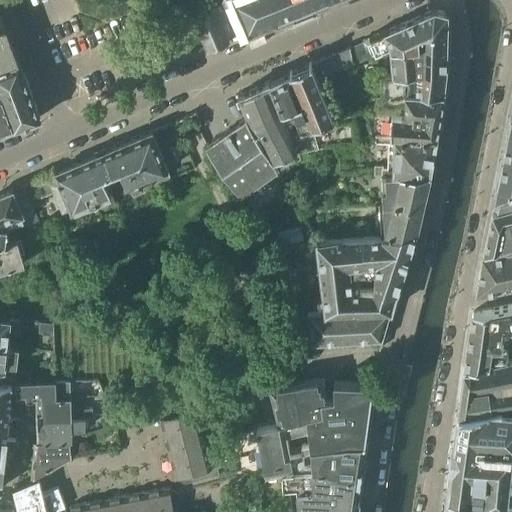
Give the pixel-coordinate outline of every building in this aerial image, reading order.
[(229,37),(216,2),(215,0),(206,0),(204,1),(206,5),(192,11),(207,47),(229,38),(229,37)] [(232,0),(244,28),(244,30),(244,31),(245,31),(245,32),(246,32),(247,32),(247,33),(248,33),(249,32),(248,31),(275,20),(276,21),(275,21),(275,22),(275,23),(276,23),(277,22),(277,21),(294,15),(313,8),(312,7),(328,0),(329,0),(330,1),(331,0),(330,0),(232,0)] [(446,26),(446,23),(446,12),(434,10),(412,19),(406,21),(406,22),(384,31),(390,44),(418,32),(419,29),(446,26)] [(418,32),(390,44),(388,45),(391,73),(380,74),(382,102),(406,100),(406,92),(443,89),(446,65),(446,55),(446,41),(470,38),(467,20),(446,23),(446,26),(419,29),(418,32)] [(0,67),(18,61),(19,61),(7,27),(6,26),(0,27),(0,67)] [(311,62),(317,77),(352,61),(368,54),(388,45),(390,44),(384,31),(361,41),(362,41),(349,47),(349,46),(338,51),(337,50),(331,53),(331,54),(311,62)] [(21,69),(18,61),(0,67),(0,89),(14,126),(40,117),(22,69),(21,69)] [(338,140),(375,136),(368,109),(333,117),(317,77),(311,62),(310,62),(308,63),(291,71),(291,70),(289,71),(289,72),(322,144),(338,140)] [(299,149),(322,144),(289,72),(288,72),(283,74),(268,81),(299,149)] [(490,97),(511,99),(511,80),(493,78),(490,97)] [(297,149),(299,149),(268,81),(237,94),(246,116),(272,157),(297,149)] [(13,127),(14,126),(0,89),(0,130),(13,126),(13,127)] [(368,109),(375,136),(384,136),(392,136),(436,134),(440,112),(443,92),(444,90),(443,89),(406,92),(406,100),(382,102),(382,107),(369,109),(368,109)] [(465,95),(443,92),(440,112),(462,113),(465,95)] [(487,117),(510,120),(510,118),(511,118),(511,117),(511,99),(490,97),(487,117)] [(241,193),(276,165),(272,157),(246,116),(206,144),(241,193)] [(505,141),(497,182),(511,181),(511,117),(511,118),(510,118),(510,120),(509,125),(486,122),(483,139),(505,141)] [(20,187),(13,190),(22,215),(31,236),(43,231),(28,196),(38,192),(41,197),(53,192),(62,212),(69,209),(70,211),(111,194),(103,174),(119,167),(132,197),(172,180),(151,130),(108,148),(98,152),(55,171),(59,180),(51,184),(47,176),(40,179),(38,180),(31,182),(31,183),(29,184),(29,183),(22,186),(22,187),(20,188),(20,187)] [(429,171),(436,134),(392,136),(392,168),(376,169),(377,175),(385,174),(428,173),(429,171)] [(287,164),(277,168),(279,174),(290,170),(287,164)] [(382,190),(382,203),(422,201),(428,173),(385,174),(386,190),(382,190)] [(493,205),(492,212),(511,206),(511,181),(497,182),(493,205)] [(0,242),(5,241),(5,240),(7,221),(22,215),(13,190),(12,189),(0,193),(0,242)] [(374,203),(376,234),(415,230),(422,201),(382,203),(374,203)] [(464,230),(460,252),(483,256),(483,255),(511,249),(511,206),(492,212),(469,208),(464,230)] [(415,230),(376,234),(354,236),(346,236),(341,237),(315,241),(325,312),(308,312),(312,341),(382,339),(396,289),(402,270),(415,230)] [(0,242),(0,268),(24,261),(16,237),(5,241),(0,242)] [(483,256),(460,252),(451,292),(476,295),(477,293),(478,293),(511,285),(511,249),(483,255),(483,256)] [(511,305),(473,311),(472,315),(470,332),(468,341),(442,337),(439,354),(466,358),(464,369),(511,357),(511,352),(507,354),(507,340),(511,339),(511,307),(511,305)] [(0,344),(7,345),(8,330),(18,330),(19,320),(9,319),(0,317),(0,344)] [(40,332),(52,334),(53,334),(52,323),(40,322),(40,332)] [(0,369),(4,369),(16,369),(17,366),(19,346),(7,345),(0,344),(0,369)] [(458,412),(458,413),(509,405),(511,409),(511,357),(464,369),(463,379),(461,390),(458,413),(458,412)] [(433,385),(461,390),(463,379),(464,369),(437,364),(433,385)] [(17,384),(17,381),(16,369),(4,369),(0,369),(0,410),(9,412),(12,384),(17,384)] [(17,381),(30,381),(31,369),(16,369),(17,381)] [(365,442),(365,439),(364,439),(364,434),(366,434),(366,431),(365,431),(366,426),(367,426),(367,423),(366,423),(367,418),(368,418),(368,415),(367,415),(369,402),(399,406),(401,387),(372,384),(372,383),(334,379),(334,395),(327,395),(324,375),(271,390),(279,425),(283,424),(286,433),(308,429),(310,443),(302,445),(301,446),(302,451),(365,442)] [(17,399),(38,398),(70,397),(76,397),(75,387),(56,388),(55,380),(30,381),(17,381),(17,384),(17,399)] [(38,398),(38,419),(84,418),(92,418),(92,408),(71,409),(70,397),(38,398)] [(416,488),(447,493),(511,503),(511,494),(507,494),(508,480),(511,480),(511,470),(509,470),(511,457),(511,456),(511,409),(509,405),(458,413),(453,444),(450,461),(449,473),(418,469),(416,488)] [(159,418),(165,440),(201,431),(195,409),(159,418)] [(17,412),(9,412),(0,410),(0,435),(7,436),(8,416),(17,416),(17,412)] [(114,423),(111,412),(103,414),(107,426),(114,423)] [(37,441),(37,442),(69,441),(72,440),(72,428),(84,428),(84,418),(38,419),(38,441),(37,441)] [(121,426),(118,421),(114,423),(107,426),(90,432),(94,442),(117,427),(121,426)] [(339,474),(359,475),(362,461),(390,463),(393,445),(365,442),(302,451),(290,454),(286,433),(283,424),(279,425),(256,430),(266,474),(281,470),(327,466),(329,470),(338,470),(339,474)] [(165,440),(171,462),(207,453),(201,431),(165,440)] [(7,436),(0,435),(0,460),(4,461),(13,462),(15,437),(7,436)] [(33,465),(31,479),(38,476),(51,470),(71,457),(69,441),(37,442),(35,442),(34,456),(33,456),(32,465),(33,465)] [(207,453),(171,462),(175,477),(184,483),(219,474),(217,465),(210,467),(207,453)] [(298,511),(356,511),(359,501),(355,500),(359,475),(339,474),(338,470),(329,470),(327,466),(281,470),(282,493),(296,491),(296,494),(298,511)] [(48,511),(65,506),(57,486),(42,492),(41,487),(39,478),(38,476),(31,479),(12,487),(14,496),(18,510),(10,510),(9,511),(48,511)] [(169,487),(155,489),(159,511),(181,511),(178,493),(169,487)] [(159,511),(155,489),(134,493),(137,511),(159,511)] [(137,511),(134,493),(112,498),(115,511),(137,511)] [(411,511),(511,511),(511,503),(447,493),(444,509),(413,503),(411,511)] [(115,511),(112,498),(91,502),(92,511),(115,511)] [(92,511),(91,502),(69,506),(70,511),(92,511)]
